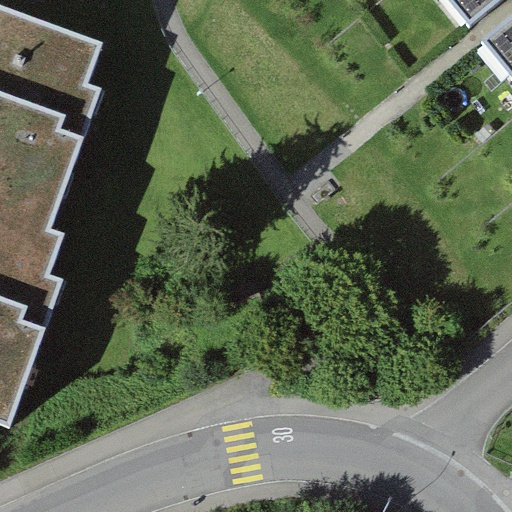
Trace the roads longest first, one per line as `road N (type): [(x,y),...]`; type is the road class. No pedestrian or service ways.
road 1 (residential): [(73,511),(144,481),(245,455),(306,452),(413,481)]
road 2 (residential): [(413,481),(438,441),(511,381)]
